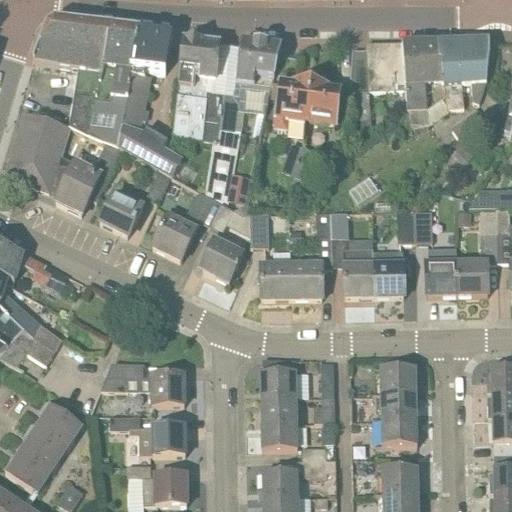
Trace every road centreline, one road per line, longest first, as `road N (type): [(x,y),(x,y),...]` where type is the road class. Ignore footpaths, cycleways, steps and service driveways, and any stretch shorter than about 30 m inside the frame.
road 1 (residential): [(495,17),(249,19),(58,2),(24,9)]
road 2 (residential): [(0,225),(234,336)]
road 3 (residential): [(234,336),(266,343),(444,340)]
road 4 (residential): [(228,511),(223,384),(234,336)]
road 5 (residential): [(447,511),(444,340)]
